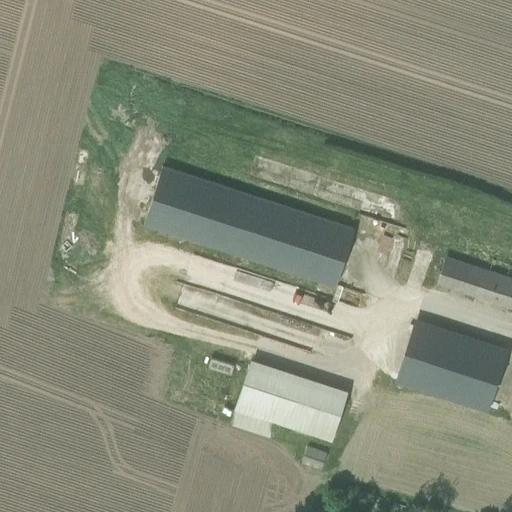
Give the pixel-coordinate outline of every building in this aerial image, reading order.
[(355,227),(163,165),(143,224),(336,287),(355,227)] [(436,284),(511,307),(511,275),(445,255),(436,284)] [(488,412),(508,348),(415,318),(394,382),(488,412)] [(331,441),(348,389),(252,357),(235,409),(331,441)] [(307,446),(302,462),(321,469),(327,452),(307,446)] [(430,511),(365,493),(359,511),(430,511)]
